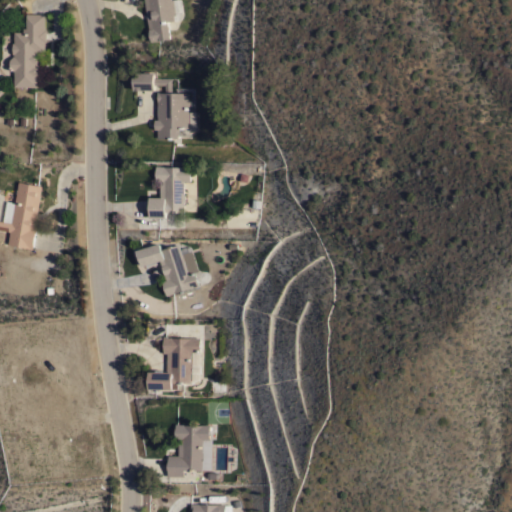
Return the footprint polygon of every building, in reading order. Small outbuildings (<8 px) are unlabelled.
[(173,0),(175,14),(173,14),(174,20),(167,20),(169,38),(159,39),(150,41),(144,0),(173,0)] [(10,66),(11,59),(14,55),(15,53),(13,53),(13,42),(15,42),(15,31),(24,31),(24,27),(27,27),(28,12),(46,13),(45,29),(46,29),(46,41),(45,41),(45,50),(37,50),(37,53),(38,53),(38,61),(37,61),(37,66),(38,66),(37,74),(36,86),(14,86),(14,70),(10,66)] [(189,127),(178,126),(178,137),(157,137),(157,135),(156,135),(157,128),(154,128),(154,119),(157,119),(157,115),(157,104),(158,91),(165,92),(165,84),(155,84),(155,89),(134,89),(134,85),(131,85),(131,75),(134,75),(135,71),(146,71),(146,70),(157,70),(157,77),(173,77),(172,92),(189,92),(189,99),(191,100),(191,104),(189,105),(189,127)] [(191,180),(184,180),(184,193),(185,193),(185,201),(184,201),(184,211),(166,210),(166,217),(150,217),(150,209),(148,209),(148,204),(150,204),(150,196),(160,196),(160,180),(157,180),(157,165),(161,165),(191,165),(191,180)] [(35,225),(37,226),(33,248),(28,247),(8,243),(11,230),(0,227),(0,219),(12,222),(20,180),(43,184),(35,225)] [(182,252),(183,252),(185,260),(184,260),(188,272),(194,270),(199,285),(166,294),(165,291),(164,291),(162,284),(163,284),(162,280),(166,279),(160,260),(142,265),(141,260),(140,260),(137,249),(160,242),(162,248),(169,246),(169,245),(173,244),(173,245),(179,243),(182,252)] [(149,370),(155,370),(155,369),(163,369),(163,370),(166,370),(166,352),(163,352),(163,347),(162,347),(163,340),(163,335),(168,335),(168,336),(200,336),(200,351),(191,351),(191,364),(192,364),(192,372),(191,372),(190,382),(177,381),(177,388),(148,388),(149,370)] [(202,468),(202,469),(184,469),(184,475),(168,475),(168,468),(167,468),(168,461),(168,454),(178,454),(178,440),(175,440),(175,423),(179,423),(184,423),(184,424),(202,424),(202,423),(209,423),(209,436),(210,436),(210,437),(212,438),(211,468),(202,468)] [(199,503),(217,503),(224,503),(224,511),(190,511),(190,502),(199,503)]
